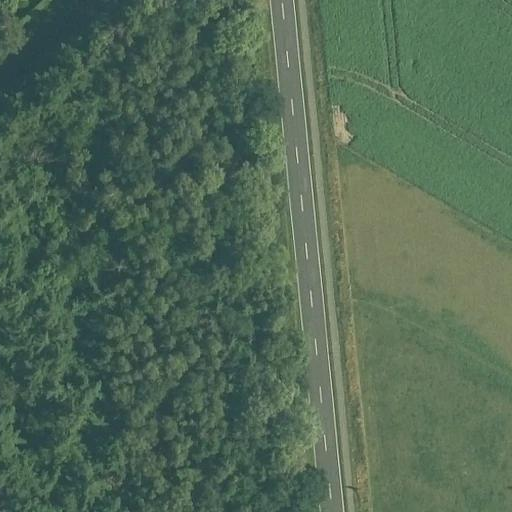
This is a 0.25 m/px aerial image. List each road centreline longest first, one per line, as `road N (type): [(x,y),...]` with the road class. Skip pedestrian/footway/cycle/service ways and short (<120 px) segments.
road 1 (tertiary): [(329,511),(277,0)]
road 2 (track): [(111,0),(0,96)]
